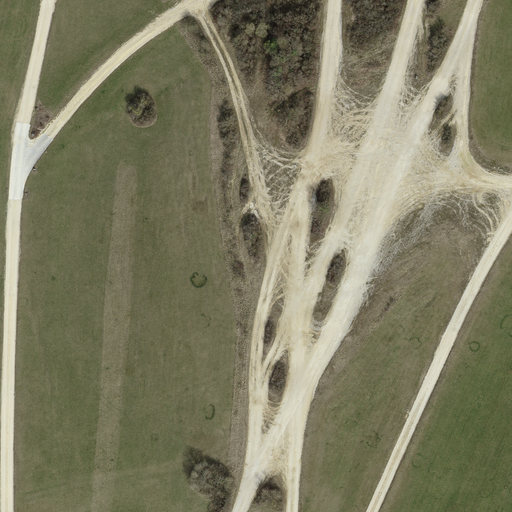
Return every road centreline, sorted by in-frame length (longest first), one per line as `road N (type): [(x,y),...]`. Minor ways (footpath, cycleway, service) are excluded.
road 1 (track): [(49,0),(24,112),(11,229),(8,511)]
road 2 (track): [(237,511),(305,374),(252,158),(316,159)]
road 3 (track): [(379,126),(342,218),(262,369),(254,473)]
road 4 (track): [(404,163),(305,374),(290,511)]
road 5 (track): [(371,511),(464,303),(511,217)]
road 6 (track): [(511,182),(446,177),(404,163),(473,0)]
road 7 (track): [(316,159),(286,220),(262,304),(255,406)]
road 8 (track): [(16,172),(93,83),(200,0)]
road 9 (track): [(379,126),(316,159),(334,0)]
road 10 (track): [(404,163),(379,126),(417,0)]
road 11 (track): [(252,158),(233,80),(193,0)]
